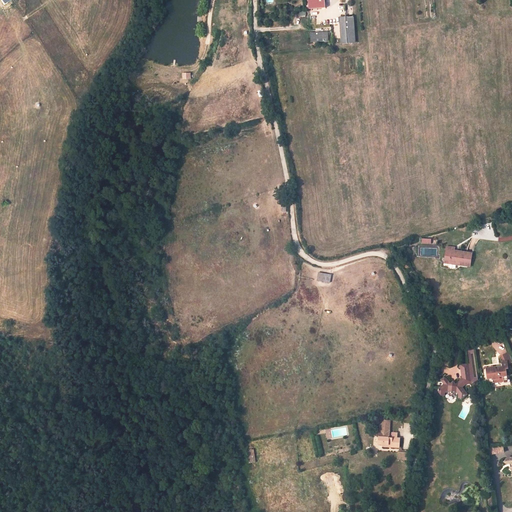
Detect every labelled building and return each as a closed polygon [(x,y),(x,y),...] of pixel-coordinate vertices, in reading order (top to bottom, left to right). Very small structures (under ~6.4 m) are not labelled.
[(325,0),(308,0),(309,10),(326,8),(325,0)] [(352,16),(338,17),(340,44),(353,43),(352,16)] [(326,33),(309,34),(310,42),(326,41),(326,33)] [(470,267),(472,254),(459,252),(458,254),(454,253),(455,248),(447,247),(444,263),(470,267)] [(330,282),(331,274),(318,273),(317,281),(330,282)] [(508,351),(500,355),(501,358),(500,359),(501,365),(497,366),(497,368),(495,368),(494,365),(485,367),(487,377),(491,376),(492,381),(503,379),(503,378),(502,375),(507,374),(506,366),(508,366),(507,362),(511,360),(508,351)] [(448,390),(457,390),(460,394),(460,397),(463,397),(466,394),(466,390),(459,383),(462,380),(463,381),(470,381),(467,362),(460,362),(457,366),(460,368),(461,378),(458,381),(455,383),(454,383),(453,383),(451,383),(451,384),(450,384),(446,378),(444,378),(443,378),(442,379),(441,380),(442,381),(443,383),(443,385),(442,387),(441,388),(440,388),(439,389),(439,392),(439,394),(441,396),(445,396),(445,392),(448,390)] [(400,450),(401,437),(390,436),(390,432),(386,432),(387,430),(390,430),(390,423),(380,422),(380,430),(383,430),(383,432),(377,432),(377,437),(379,439),(379,447),(383,448),(384,449),(400,450)] [(507,462),(511,462),(511,463),(511,454),(506,456),(503,459),(507,462)]
